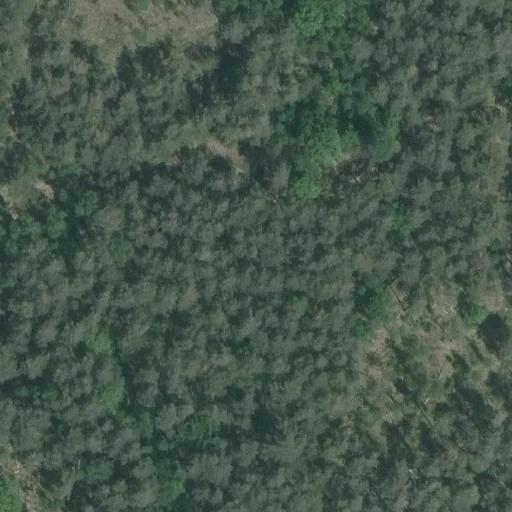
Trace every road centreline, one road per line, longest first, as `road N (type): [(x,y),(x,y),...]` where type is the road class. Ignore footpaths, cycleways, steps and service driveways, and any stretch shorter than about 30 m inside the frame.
road 1 (track): [(0,206),(195,163),(305,205),(360,186),(409,122),(511,101)]
road 2 (track): [(35,0),(0,307)]
